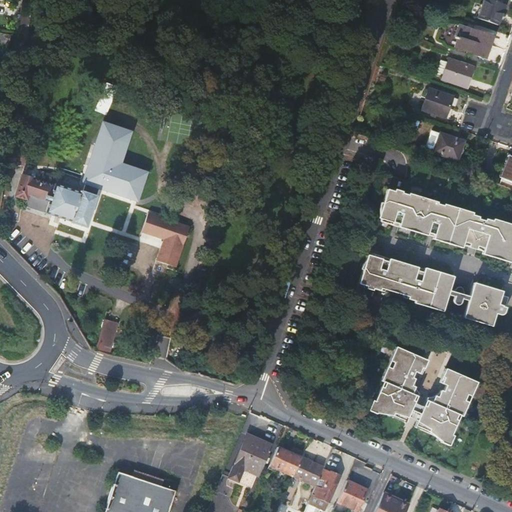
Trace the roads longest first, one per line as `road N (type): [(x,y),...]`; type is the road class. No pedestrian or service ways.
road 1 (residential): [(388,0),(255,398)]
road 2 (unclassified): [(255,398),(500,511)]
road 3 (unclassified): [(21,372),(147,401),(255,398)]
road 4 (unclassified): [(255,398),(92,361),(55,335)]
